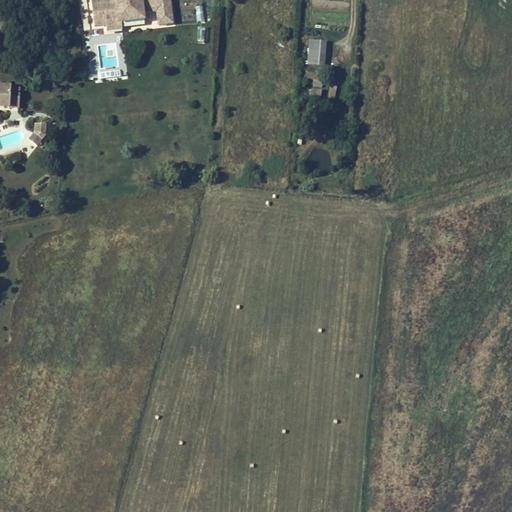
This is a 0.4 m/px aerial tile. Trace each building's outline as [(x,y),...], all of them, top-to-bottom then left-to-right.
[(91,0),(94,26),(106,25),(106,31),(123,29),(122,24),(145,21),(144,14),(157,12),(159,26),(173,24),(170,0),(91,0)] [(202,6),(195,7),(197,22),(204,21),(202,6)] [(308,65),(323,66),(325,42),(311,40),(308,65)] [(314,86),(323,86),(323,74),(314,74),(314,86)] [(0,105),(11,106),(13,87),(13,86),(0,85),(0,87),(0,105)] [(327,85),(325,98),(334,99),(336,86),(327,85)] [(20,107),(21,88),(13,87),(11,106),(20,107)] [(47,139),(48,124),(35,123),(34,135),(31,138),(39,145),(44,139),(47,139)]
